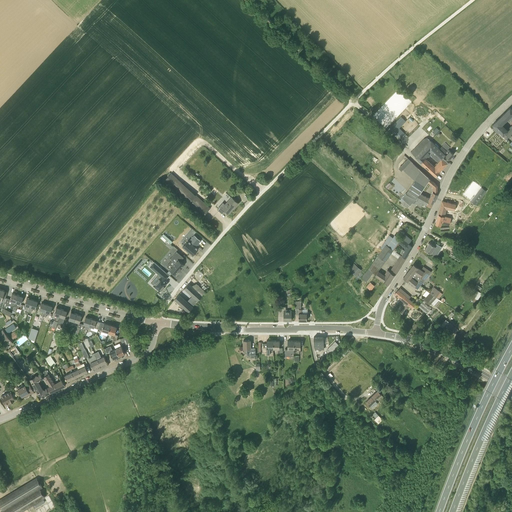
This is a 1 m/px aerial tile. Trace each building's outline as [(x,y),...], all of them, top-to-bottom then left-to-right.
[(511,126),(511,127),(511,110),(510,108),(501,116),(506,121),(508,118),(511,122),(511,124),(511,126)] [(390,128),(400,139),(404,135),(396,128),(405,120),(401,116),(390,128)] [(508,137),(511,135),(501,125),(506,121),(501,116),(492,124),(494,126),(492,128),(498,134),(499,133),(502,135),(503,135),(507,139),(508,137)] [(424,141),(423,139),(411,152),(435,176),(440,171),(446,163),(442,159),(446,155),(439,148),(431,140),(429,140),(427,138),(424,141)] [(442,159),(446,163),(450,159),(449,159),(453,154),(450,151),(448,149),(450,147),(445,142),(439,148),(446,155),(442,159)] [(403,169),(405,167),(407,165),(411,161),(408,159),(405,162),(404,162),(398,168),(401,171),(403,169)] [(426,205),(426,204),(431,207),(437,194),(437,186),(411,161),(407,165),(418,175),(416,178),(406,193),(415,199),(416,199),(426,205)] [(507,185),(511,178),(511,173),(503,182),(507,185)] [(172,174),(165,183),(187,202),(195,194),(172,174)] [(477,205),(487,191),(482,187),(472,201),(477,205)] [(202,218),(210,208),(196,195),(187,204),(202,218)] [(226,211),(229,214),(238,203),(231,197),(225,205),(223,202),(217,209),(223,214),(226,211)] [(400,201),(403,203),(408,208),(411,203),(403,197),(400,201)] [(446,209),(454,211),(454,210),(459,211),(460,205),(442,201),(439,214),(435,223),(441,225),(441,223),(449,225),(451,217),(444,216),(446,209)] [(183,247),(192,255),(198,249),(195,246),(201,240),(195,235),(190,241),(188,240),(183,247)] [(401,238),(400,239),(398,242),(404,248),(403,249),(402,248),(400,252),(402,254),(401,255),(405,258),(412,247),(401,238)] [(435,246),(433,245),(429,243),(425,250),(434,255),(436,252),(433,250),(435,246)] [(385,261),(390,254),(393,249),(386,244),(385,245),(377,256),(385,261)] [(456,244),(453,249),(461,253),(463,247),(456,244)] [(174,262),(168,268),(175,274),(178,270),(178,271),(181,268),(180,268),(183,264),(179,261),(183,257),(176,251),(169,258),(171,260),(174,262)] [(385,275),(378,271),(376,275),(375,276),(388,284),(394,274),(395,275),(406,258),(405,258),(401,255),(400,255),(397,260),(389,271),(387,269),(384,273),(386,274),(385,275)] [(164,286),(167,282),(165,280),(169,275),(167,273),(154,262),(150,267),(158,274),(156,275),(160,278),(155,283),(155,284),(154,285),(160,291),(161,289),(162,290),(165,287),(164,286)] [(348,270),(356,276),(361,270),(354,264),(348,270)] [(421,278),(424,281),(431,272),(427,269),(424,267),(423,266),(420,270),(413,264),(408,271),(412,274),(413,273),(418,276),(419,275),(422,276),(421,278)] [(373,273),(368,269),(365,274),(362,278),(366,282),(373,273)] [(417,290),(424,281),(421,278),(422,276),(419,275),(418,276),(413,273),(412,274),(408,271),(403,277),(407,280),(407,281),(408,282),(409,282),(410,283),(409,283),(417,290)] [(202,295),(191,286),(189,284),(184,289),(195,299),(197,301),(202,295)] [(430,292),(436,298),(440,292),(434,287),(430,292)] [(406,309),(412,302),(398,290),(394,294),(403,302),(404,302),(397,310),(402,314),(406,309)] [(477,290),(471,300),(476,303),(482,293),(477,290)] [(430,304),(436,298),(430,292),(424,299),(430,304)] [(12,293),(10,300),(5,298),(3,306),(7,308),(7,306),(8,304),(11,306),(14,307),(18,295),(12,293)] [(174,300),(187,312),(192,306),(179,294),(174,300)] [(18,295),(14,307),(13,311),(15,312),(18,303),(21,304),(23,297),(18,295)] [(35,309),(38,301),(32,300),(29,311),(31,312),(33,308),(35,309)] [(419,305),(426,312),(431,307),(423,301),(419,305)] [(50,314),(53,306),(47,304),(43,316),(46,317),(47,313),(50,314)] [(280,307),(280,309),(280,314),(284,314),(284,320),(292,320),(292,310),(286,310),(286,307),(280,307)] [(62,325),(67,311),(62,309),(58,321),(57,323),(62,325)] [(299,313),(299,320),(307,321),(307,313),(303,313),(303,309),(299,309),(299,313)] [(80,323),(82,316),(76,314),(73,326),(72,327),(74,327),(74,326),(75,327),(77,322),(78,323),(75,333),(78,334),(80,330),(82,324),(80,323)] [(84,325),(86,325),(85,330),(87,330),(91,319),(86,317),(83,324),(82,324),(80,330),(83,330),(84,325)] [(91,327),(94,328),(98,329),(100,322),(96,321),(97,320),(91,319),(87,330),(90,331),(91,327)] [(108,333),(111,325),(104,323),(104,324),(100,322),(98,329),(102,330),(101,334),(107,336),(108,333)] [(453,335),(461,342),(463,343),(466,338),(456,332),(458,330),(449,322),(443,329),(452,336),(453,335)] [(16,328),(14,323),(5,329),(8,333),(16,328)] [(115,334),(117,327),(111,325),(108,333),(112,334),(111,338),(113,338),(112,342),(116,340),(118,335),(115,334)] [(0,340),(5,346),(6,348),(13,342),(3,329),(0,331),(0,340)] [(20,334),(17,329),(9,335),(12,340),(20,334)] [(35,341),(38,331),(31,329),(28,339),(31,340),(35,341)] [(324,349),(323,337),(314,337),(314,345),(315,350),(324,349)] [(250,340),(243,340),(243,345),(244,348),(247,348),(247,355),(251,355),(251,358),(254,358),(254,355),(255,355),(255,348),(251,348),(250,345),(250,340)] [(273,341),(267,341),(267,344),(263,343),(263,347),(266,347),(266,355),(270,355),(270,349),(273,349),(273,341)] [(273,341),(273,349),(276,349),(276,353),(279,353),(279,352),(282,353),(282,347),(280,347),(280,341),(273,341)] [(294,349),(294,341),(288,341),(287,349),(285,349),(285,355),(291,355),(291,353),(294,353),(294,349)] [(326,350),(330,354),(339,345),(335,341),(326,350)] [(119,356),(125,353),(121,346),(116,349),(119,356)] [(113,359),(119,356),(116,349),(112,350),(110,347),(108,348),(110,352),(113,359)] [(93,368),(100,365),(97,360),(95,354),(92,355),(93,357),(88,359),(90,363),(93,368)] [(51,367),(56,363),(50,355),(45,359),(51,367)] [(107,362),(104,356),(97,360),(100,365),(107,362)] [(81,375),(88,372),(85,366),(84,363),(81,364),(80,362),(76,364),(78,369),(81,375)] [(72,373),(74,378),(81,375),(78,369),(72,373)] [(61,380),(55,384),(48,374),(46,371),(41,374),(43,378),(44,377),(50,386),(47,388),(49,393),(66,385),(61,380)] [(43,390),(38,381),(43,378),(41,374),(40,373),(30,379),(40,397),(49,393),(47,388),(43,390)] [(74,378),(72,373),(65,376),(67,381),(74,378)] [(34,393),(29,383),(24,386),(23,385),(18,388),(22,396),(28,393),(29,395),(34,393)] [(15,400),(11,391),(1,396),(5,403),(9,401),(10,403),(15,400)] [(384,398),(381,395),(378,391),(366,402),(369,406),(377,399),(379,402),(384,398)] [(383,419),(379,415),(376,417),(375,419),(379,423),(383,419)] [(476,471),(483,453),(479,451),(472,469),(476,471)] [(40,489),(42,488),(39,483),(37,478),(0,500),(0,505),(3,510),(0,511),(19,511),(45,497),(40,489)]
